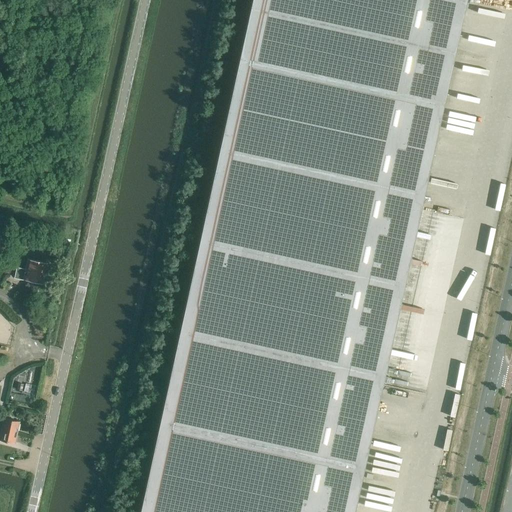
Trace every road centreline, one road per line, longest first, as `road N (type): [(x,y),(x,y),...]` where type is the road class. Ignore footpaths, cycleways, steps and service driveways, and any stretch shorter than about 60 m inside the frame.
road 1 (tertiary): [(31,511),(144,0)]
road 2 (unknown): [(511,36),(405,511)]
road 3 (unclassified): [(493,374),(463,511)]
